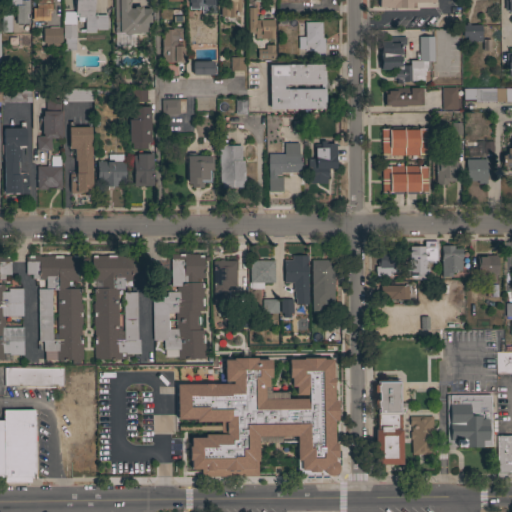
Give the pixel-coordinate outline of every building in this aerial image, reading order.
[(15,7),(6,7),(6,0),(27,0),(27,24),(26,24),(26,29),(16,29),(16,24),(15,24),(15,7)] [(52,0),(52,12),(48,12),(48,21),(32,21),(32,8),(35,8),(35,0),(52,0)] [(75,51),(64,51),(64,39),(62,39),(62,25),(61,25),(61,12),(74,12),(74,0),(93,0),(93,15),(106,15),(107,30),(94,30),(94,33),(83,33),(84,29),(84,22),(77,22),(77,18),(75,18),(75,51)] [(129,0),(129,9),(133,9),(133,7),(141,7),(141,9),(150,9),(150,23),(146,23),(146,33),(138,33),(138,34),(123,34),(123,33),(114,33),(113,0),(129,0)] [(187,0),(216,0),(217,5),(203,5),(203,0),(197,0),(198,3),(196,3),(196,8),(189,8),(189,3),(187,3),(187,0)] [(239,0),(240,12),(234,13),(235,18),(227,18),(227,17),(219,17),(219,0),(239,0)] [(411,8),(374,9),(373,0),(434,0),(434,3),(411,3),(411,8)] [(511,0),(503,0),(504,16),(511,15),(511,0)] [(255,8),(255,20),(273,20),(273,39),(254,40),(254,34),(251,34),(251,33),(248,33),(247,8),(255,8)] [(11,15),(11,32),(1,33),(1,16),(11,15)] [(304,22),(321,22),(321,38),(323,38),(323,56),(312,56),(312,51),(304,51),(304,22)] [(465,26),(465,23),(469,23),(469,26),(480,26),(480,42),(466,42),(465,38),(461,38),(461,26),(465,26)] [(61,28),(61,43),(59,43),(59,46),(45,46),(45,44),(42,44),(42,28),(61,28)] [(172,30),(172,28),(181,28),(182,41),(177,41),(177,47),(182,47),(182,63),(161,63),(161,59),(161,39),(162,39),(162,30),(172,30)] [(433,62),(425,62),(426,69),(424,69),(424,72),(423,72),(423,82),(403,82),(403,84),(395,84),(395,79),(393,79),(393,70),(395,70),(395,68),(389,68),(389,70),(379,70),(378,42),(387,42),(386,38),(405,38),(405,45),(399,45),(399,49),(401,49),(401,62),(399,62),(400,64),(398,64),(398,66),(409,66),(409,61),(418,61),(418,37),(433,37),(433,62)] [(256,50),(265,50),(265,46),(274,46),(274,60),(257,60),(256,50)] [(229,58),(243,57),(244,71),(230,71),(229,58)] [(211,62),(211,76),(192,76),(192,62),(211,62)] [(322,65),(322,71),(323,71),(324,85),(282,85),(282,90),(323,89),(324,102),(322,102),(322,109),(268,110),(268,65),(322,65)] [(409,89),(409,87),(420,87),(420,89),(422,89),(422,105),(402,105),(402,107),(389,107),(389,105),(383,105),(383,92),(387,92),(387,91),(392,91),(392,89),(409,89)] [(441,109),(441,88),(456,88),(456,109),(441,109)] [(511,88),(511,102),(462,102),(462,89),(511,88)] [(62,89),(92,89),(92,102),(62,102),(62,89)] [(145,89),(146,102),(131,103),(131,90),(145,89)] [(0,90),(31,90),(31,103),(0,103),(0,90)] [(50,139),(50,151),(36,151),(36,137),(42,137),(42,134),(40,134),(40,116),(42,116),(42,111),(45,111),(45,99),(60,99),(60,139),(50,139)] [(178,99),(178,115),(161,115),(160,100),(178,99)] [(235,100),(246,100),(246,115),(234,115),(235,100)] [(150,143),(146,143),(146,149),(131,149),(131,143),(128,143),(128,120),(131,120),(130,107),(149,107),(150,143)] [(91,192),(79,192),(80,194),(69,194),(69,173),(76,173),(75,161),(74,161),(74,149),(69,149),(69,122),(73,122),(73,127),(90,127),(91,192)] [(3,128),(19,128),(19,123),(24,123),(24,127),(25,127),(26,146),(25,146),(25,148),(19,148),(20,162),(17,162),(17,174),(19,174),(19,175),(27,175),(27,195),(6,195),(6,193),(3,193),(3,128)] [(426,129),(426,155),(381,155),(380,129),(426,129)] [(335,164),(321,164),(321,167),(327,167),(327,182),(307,183),(307,159),(313,159),(313,150),(302,150),(302,140),(312,140),(312,145),(320,145),(320,141),(326,141),(326,144),(335,143),(335,164)] [(477,184),(477,181),(466,182),(465,160),(467,159),(467,148),(476,147),(476,142),(491,141),(492,154),(484,155),(485,184),(477,184)] [(503,165),(501,165),(501,152),(509,152),(509,141),(511,141),(511,172),(510,172),(510,167),(503,167),(503,165)] [(267,154),(283,154),(283,143),(298,143),(298,154),(300,154),(300,173),(280,173),(280,175),(275,175),(275,178),(282,178),(282,192),(267,192),(267,154)] [(229,144),(229,146),(240,146),(240,160),(243,160),(244,181),(241,181),(241,187),(220,187),(220,181),(218,181),(218,145),(229,144)] [(435,152),(456,152),(456,182),(446,181),(446,184),(434,184),(435,152)] [(187,153),(195,153),(195,156),(212,156),(212,170),(210,170),(210,183),(201,183),(201,188),(191,188),(191,184),(187,184),(187,153)] [(122,154),(122,161),(124,161),(124,181),(117,181),(117,187),(102,187),(102,183),(96,183),(96,161),(107,161),(107,155),(122,154)] [(136,156),(136,154),(152,154),(152,186),(132,187),(132,156),(136,156)] [(36,167),(50,167),(50,158),(60,158),(60,189),(53,189),(53,187),(46,187),(46,190),(36,190),(36,167)] [(426,166),(426,193),(381,193),(381,167),(426,166)] [(403,277),(404,267),(409,267),(409,265),(407,264),(407,259),(409,258),(409,246),(423,247),(423,241),(436,241),(435,261),(425,261),(425,265),(424,265),(424,269),(427,269),(427,280),(412,279),(412,278),(403,277)] [(440,245),(453,245),(453,249),(461,249),(461,259),(460,259),(460,271),(455,271),(455,272),(451,272),(451,277),(440,277),(440,245)] [(375,276),(375,267),(378,267),(378,253),(395,252),(396,264),(398,264),(398,273),(388,273),(388,276),(375,276)] [(152,302),(162,302),(162,297),(167,297),(167,292),(176,292),(176,286),(170,286),(170,254),(203,254),(203,278),(196,278),(196,283),(203,283),(203,339),(204,339),(204,359),(176,359),(176,350),(163,350),(163,341),(152,341),(152,302)] [(37,289),(45,289),(45,285),(38,285),(38,278),(32,279),(31,275),(25,275),(25,256),(39,256),(39,257),(45,257),(45,256),(77,255),(77,282),(74,282),(74,285),(68,286),(68,289),(80,288),(80,304),(81,304),(81,326),(81,360),(79,360),(79,365),(72,365),(72,359),(61,360),(61,362),(57,362),(57,360),(44,360),(44,351),(43,351),(43,341),(38,341),(37,289)] [(291,255),(306,255),(306,290),(296,290),(296,283),(283,283),(282,261),(291,261),(291,255)] [(497,256),(497,277),(474,277),(474,264),(476,264),(476,255),(497,256)] [(0,256),(8,256),(8,257),(10,257),(10,275),(4,275),(4,279),(0,279),(0,284),(3,284),(3,292),(8,291),(8,289),(22,288),(22,316),(4,317),(4,328),(22,327),(23,355),(8,355),(8,353),(4,353),(4,360),(0,360),(0,256)] [(137,340),(139,340),(139,354),(130,354),(130,357),(126,357),(126,359),(93,360),(93,344),(94,344),(93,326),(92,317),(95,317),(95,312),(92,312),(92,304),(93,304),(93,288),(101,288),(101,281),(91,281),(91,256),(137,256),(138,272),(131,272),(131,286),(124,287),(124,289),(117,289),(117,333),(123,333),(122,292),(136,292),(137,340)] [(332,260),(333,304),(322,305),(322,314),(311,314),(310,260),(332,260)] [(235,261),(236,287),(227,287),(228,304),(212,304),(212,261),(235,261)] [(273,283),(263,283),(263,289),(250,289),(250,283),(249,283),(249,261),(273,261),(273,283)] [(409,286),(409,291),(407,291),(407,299),(388,299),(388,298),(379,298),(379,286),(409,286)] [(292,299),(292,313),(279,313),(279,300),(292,299)] [(277,300),(277,313),(261,314),(261,300),(277,300)] [(503,319),(511,318),(511,305),(503,306),(503,319)] [(511,352),(511,373),(495,374),(495,352),(511,352)] [(255,437),(295,436),(295,461),(298,461),(298,470),(306,470),(306,472),(316,472),(316,470),(320,470),(322,473),(325,475),(328,476),(331,475),(334,473),(336,470),(336,466),(335,445),(331,445),(331,421),(335,421),(335,401),(331,401),(331,360),(322,360),(322,359),(302,359),(302,360),(287,360),(287,378),(290,378),(290,387),(294,387),(294,395),(306,395),(306,400),(262,400),(262,387),(266,387),(266,378),(268,378),(268,361),(255,361),(255,359),(232,359),(232,361),(223,361),(224,378),(228,378),(228,381),(232,381),(232,385),(176,385),(176,419),(195,419),(195,422),(226,422),(226,436),(203,436),(203,439),(189,439),(189,448),(187,448),(187,460),(189,460),(189,469),(251,468),(251,461),(255,461),(255,437)] [(62,369),(62,386),(55,386),(55,388),(24,388),(24,386),(4,386),(4,368),(62,369)] [(399,414),(398,414),(398,417),(400,417),(401,465),(374,465),(374,430),(377,430),(377,408),(373,408),(373,400),(377,400),(377,393),(373,393),(373,385),(377,385),(377,381),(399,381),(399,414)] [(489,446),(446,447),(445,397),(489,396),(489,446)] [(30,482),(4,482),(4,477),(3,421),(3,410),(33,410),(33,477),(30,477),(30,482)] [(433,454),(411,455),(410,440),(409,440),(409,432),(411,432),(411,426),(409,426),(409,417),(432,416),(433,454)] [(511,477),(496,477),(496,436),(511,436),(511,477)] [(95,456),(95,471),(70,471),(70,457),(95,456)]
